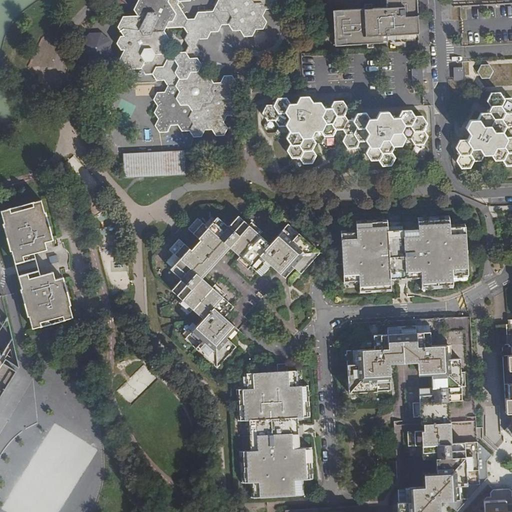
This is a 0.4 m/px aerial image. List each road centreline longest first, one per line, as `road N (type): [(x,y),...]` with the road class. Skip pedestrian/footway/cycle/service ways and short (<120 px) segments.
road 1 (residential): [(434,0),(448,175),(468,191),(511,190)]
road 2 (residential): [(322,317),(442,308),(511,275)]
road 3 (residential): [(322,317),(334,511)]
